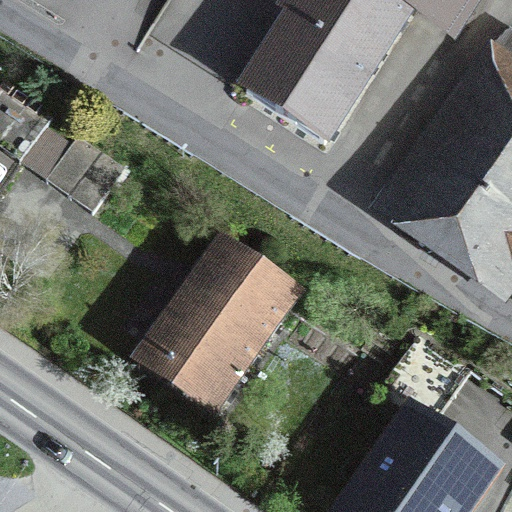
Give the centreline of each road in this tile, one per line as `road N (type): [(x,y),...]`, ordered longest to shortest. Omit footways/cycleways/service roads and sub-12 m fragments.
road 1 (residential): [(511,340),(0,18)]
road 2 (primary): [(0,392),(169,511)]
